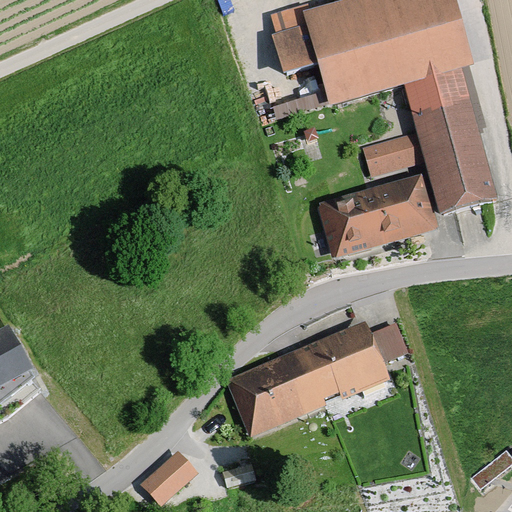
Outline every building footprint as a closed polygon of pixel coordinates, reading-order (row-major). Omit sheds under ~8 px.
[(322,214),(339,267),(446,239),(438,225),(505,210),(472,101),(416,118),(429,185),(322,214)] [(226,383),(250,441),(326,409),(324,404),(339,397),(342,403),(390,382),(384,367),(410,356),(396,325),(370,335),(365,324),(226,383)] [(0,333),(0,408),(14,398),(35,381),(32,375),(34,374),(8,330),(0,333)] [(511,465),(511,456),(506,449),(471,478),(481,490),(496,478),(511,465)] [(186,464),(176,454),(142,486),(162,508),(197,476),(186,464)] [(257,482),(251,465),(243,467),(222,474),(227,491),(257,482)]
